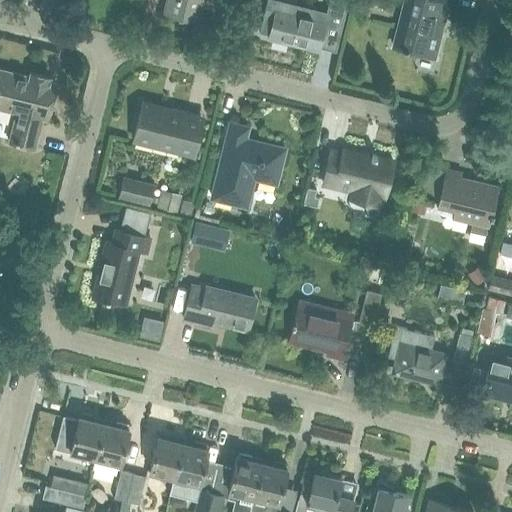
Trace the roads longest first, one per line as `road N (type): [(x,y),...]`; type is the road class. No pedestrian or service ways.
road 1 (residential): [(511,451),(39,336)]
road 2 (residential): [(494,0),(469,102),(444,125),(109,50)]
road 3 (residential): [(39,336),(109,50)]
road 4 (residential): [(0,495),(39,336)]
